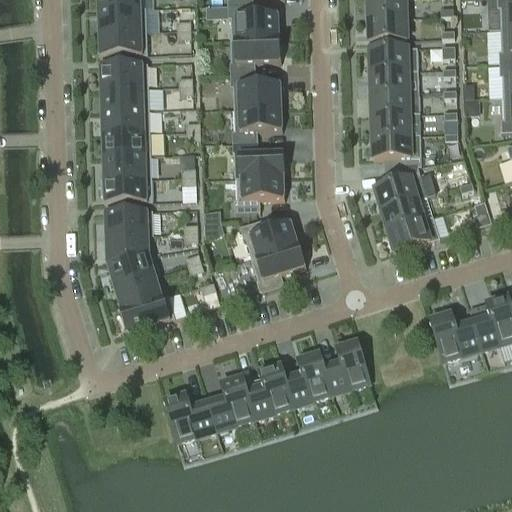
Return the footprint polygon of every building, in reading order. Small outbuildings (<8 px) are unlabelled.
[(140,0),(97,0),(98,16),(146,15),(146,14),(141,14),(140,0)] [(227,0),(228,12),(253,11),(253,0),(227,0)] [(511,1),(497,2),(498,14),(500,14),(501,36),(511,35),(511,1)] [(406,2),(368,3),(369,25),(407,24),(406,2)] [(231,24),(232,45),(232,46),(279,44),(279,43),(279,21),(254,21),(253,11),(228,12),(229,24),(231,24)] [(146,15),(98,16),(99,39),(147,37),(146,15)] [(454,22),(454,15),(441,15),(441,23),(454,22)] [(407,24),(369,25),(370,47),(408,46),(407,24)] [(191,36),(191,27),(177,28),(177,36),(191,36)] [(511,35),(501,36),(502,58),(499,58),(500,70),(511,69),(511,35)] [(177,36),(177,45),(192,45),(191,36),(177,36)] [(147,37),(99,39),(100,63),(148,61),(147,37)] [(230,68),(230,80),(256,80),(255,69),(281,68),(281,43),(279,43),(279,44),(232,46),(232,45),(230,45),(231,68),(230,68)] [(443,65),(456,64),(455,52),(442,53),(443,65)] [(370,55),(371,78),(409,77),(409,78),(418,77),(417,54),(370,55)] [(511,69),(500,70),(500,82),(502,82),(503,104),(511,103),(511,69)] [(100,72),(101,96),(149,94),(148,70),(100,72)] [(409,77),(371,78),(371,99),(409,98),(409,78),(409,77)] [(233,92),(234,115),(282,113),(281,89),(256,90),(256,80),(230,80),(231,92),(233,92)] [(193,84),(179,84),(179,93),(193,92),(193,84)] [(462,106),(474,106),(473,91),(462,92),(462,106)] [(179,93),(180,101),(194,101),(193,92),(179,93)] [(149,94),(101,96),(102,118),(150,116),(149,94)] [(409,98),(371,99),(372,121),(410,120),(420,119),(419,98),(409,98)] [(511,103),(503,104),(504,126),(501,126),(502,138),(511,137),(511,103)] [(474,106),(462,106),(463,123),(480,122),(479,106),(474,106)] [(232,137),(233,149),(258,148),(258,138),(283,137),(282,113),(234,115),(235,137),(232,137)] [(150,116),(102,118),(103,141),(151,139),(150,116)] [(410,120),(372,121),(373,143),(411,141),(411,140),(410,120)] [(201,137),(201,129),(187,129),(187,138),(201,137)] [(187,138),(187,146),(201,146),(201,137),(187,138)] [(151,139),(103,141),(103,163),(151,162),(151,139)] [(420,140),(411,140),(411,141),(373,143),(374,165),(401,164),(421,163),(420,140)] [(235,185),(236,185),(236,184),(284,182),(284,183),(285,183),(285,158),(258,159),(258,148),(233,149),(233,162),(234,162),(235,185)] [(151,162),(103,163),(104,185),(101,186),(152,184),(151,162)] [(421,163),(401,164),(402,175),(418,172),(421,172),(421,163)] [(386,178),(390,190),(421,181),(418,172),(402,175),(386,178)] [(196,183),(196,175),(182,175),(182,184),(196,183)] [(390,190),(375,194),(382,216),(418,205),(418,206),(428,203),(421,181),(390,190)] [(285,206),(284,183),(284,182),(236,184),(236,185),(237,206),(235,206),(235,218),(261,218),(260,207),(285,206)] [(182,184),(183,192),(197,192),(196,183),(182,184)] [(152,184),(101,186),(101,200),(105,200),(105,210),(153,208),(152,184)] [(474,195),(472,189),(460,192),(462,199),(474,195)] [(418,205),(382,216),(388,237),(424,226),(424,225),(418,206),(418,205)] [(501,205),(487,210),(492,227),(506,222),(501,205)] [(485,207),(475,211),(478,220),(488,217),(485,207)] [(105,219),(106,242),(149,241),(154,241),(153,217),(105,219)] [(434,222),(424,225),(424,226),(388,237),(394,258),(440,245),(434,222)] [(251,266),(299,251),(299,250),(298,251),(291,229),(267,236),(264,226),(240,233),(244,245),(246,244),(252,265),(251,265),(251,266)] [(198,239),(198,230),(184,231),(184,240),(198,239)] [(184,240),(184,248),(199,247),(198,239),(184,240)] [(149,241),(106,242),(107,269),(150,262),(150,261),(149,241)] [(299,251),(251,266),(258,287),(257,287),(260,299),(284,292),(281,281),(306,274),(299,251)] [(150,262),(107,269),(114,293),(156,281),(156,283),(161,281),(154,260),(150,261),(150,262)] [(202,268),(199,260),(186,264),(188,272),(202,268)] [(188,272),(191,280),(204,276),(202,268),(188,272)] [(156,281),(114,293),(121,316),(163,304),(163,303),(156,283),(156,281)] [(201,292),(203,301),(216,297),(214,288),(201,292)] [(120,316),(127,340),(175,325),(168,301),(163,303),(163,304),(121,316),(120,316)] [(490,321),(473,326),(482,356),(501,350),(511,346),(511,316),(508,303),(487,309),(490,321)] [(443,367),(482,356),(473,326),(456,332),(452,320),(430,326),(443,367)] [(511,362),(511,346),(501,350),(505,364),(511,362)] [(319,360),(332,401),(371,389),(358,348),(337,355),(340,367),(324,372),(320,360),(319,360)] [(302,378),(285,383),(281,372),(293,413),(332,401),(319,360),(298,367),(302,378)] [(263,390),(247,395),(243,383),(242,384),(255,425),(293,413),(281,372),(260,378),(263,390)] [(225,402),(208,407),(216,436),(255,425),(242,384),(221,390),(225,402)] [(205,440),(216,436),(208,407),(190,412),(187,401),(165,407),(178,448),(197,442),(205,440)]
